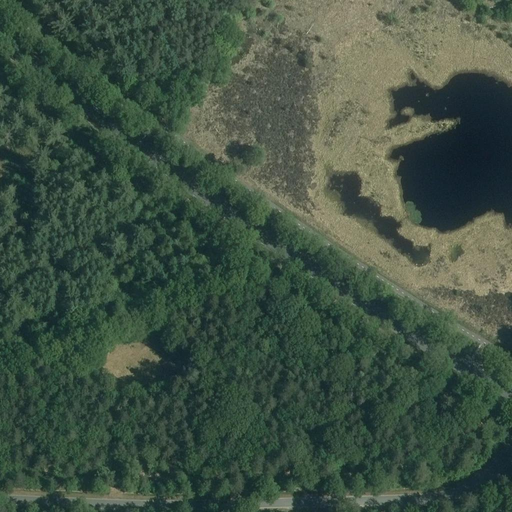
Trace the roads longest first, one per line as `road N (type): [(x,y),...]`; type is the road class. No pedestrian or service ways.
road 1 (secondary): [(511,397),(216,208),(0,34)]
road 2 (track): [(511,430),(241,260),(0,72)]
road 3 (tertiary): [(0,500),(409,501),(464,491),(511,444)]
